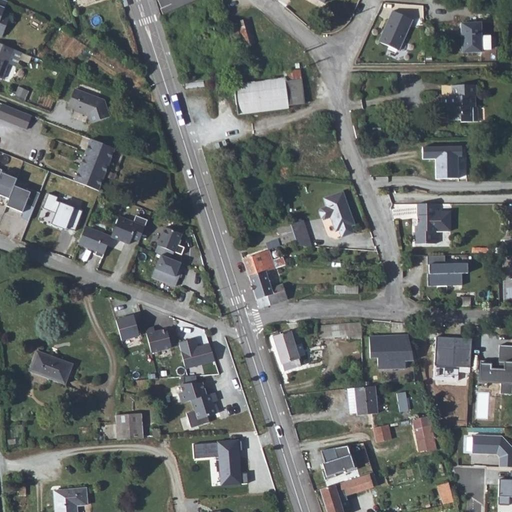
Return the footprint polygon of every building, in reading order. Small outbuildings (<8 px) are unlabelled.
[(3,12),(8,1),(3,0),(0,0),(0,36),(1,37),(11,16),(3,12)] [(412,17),(391,10),(380,42),(401,49),(412,17)] [(234,21),(237,29),(242,45),(253,41),(248,26),(250,26),(247,17),(234,21)] [(478,21),(459,21),(459,50),(478,51),(478,48),(487,48),(487,35),(478,35),(478,21)] [(0,79),(2,80),(14,51),(0,45),(0,79)] [(9,64),(4,78),(10,81),(15,66),(9,64)] [(294,65),(230,75),(235,112),(284,105),(284,102),(299,100),(294,65)] [(472,87),(448,87),(448,99),(438,99),(438,107),(446,107),(446,111),(445,112),(445,121),(456,121),(456,124),(468,124),(468,110),(471,110),(471,98),(472,98),(472,87)] [(105,103),(75,91),(68,108),(76,112),(75,113),(89,118),(91,126),(111,120),(105,103)] [(0,122),(26,133),(32,119),(1,106),(0,109),(0,122)] [(92,142),(75,183),(98,193),(115,151),(92,142)] [(429,157),(429,176),(452,176),(452,156),(456,156),(456,144),(416,145),(416,157),(429,157)] [(0,195),(8,198),(13,186),(15,179),(1,173),(2,170),(0,169),(0,195)] [(6,206),(23,213),(26,204),(35,207),(40,192),(31,188),(30,192),(13,186),(8,198),(6,206)] [(339,195),(320,202),(323,210),(317,212),(316,215),(318,222),(321,224),(327,222),(332,236),(336,235),(338,242),(350,238),(348,231),(351,230),(339,195)] [(57,198),(51,212),(64,218),(66,219),(62,228),(71,231),(70,233),(70,234),(71,231),(75,233),(83,236),(91,216),(65,205),(67,201),(57,198)] [(431,201),(413,200),(413,229),(410,229),(410,240),(430,241),(431,228),(446,229),(446,209),(431,208),(431,201)] [(140,227),(127,221),(118,241),(135,248),(138,242),(145,245),(154,225),(143,220),(140,227)] [(300,221),(288,224),(292,248),(304,246),(300,221)] [(118,241),(94,231),(86,248),(103,256),(102,259),(109,262),(118,241)] [(174,233),(167,251),(191,261),(194,253),(186,250),(191,239),(174,233)] [(271,250),(277,267),(286,264),(283,255),(277,257),(275,249),(271,250)] [(265,251),(255,254),(260,272),(270,269),(265,251)] [(255,254),(238,259),(244,277),(260,272),(255,254)] [(511,279),(511,254),(498,255),(499,280),(511,279)] [(428,257),(429,285),(463,284),(463,272),(468,272),(467,257),(428,257)] [(184,275),(187,268),(168,259),(158,281),(181,291),(187,276),(184,275)] [(255,299),(258,308),(260,307),(264,306),(262,297),(267,296),(265,290),(260,272),(244,277),(251,300),(255,299)] [(262,297),(264,306),(282,301),(278,286),(265,290),(267,296),(262,297)] [(122,340),(139,335),(133,315),(115,321),(122,340)] [(319,337),(362,338),(362,324),(319,323),(319,337)] [(153,353),(172,347),(167,328),(147,334),(153,353)] [(283,365),(285,371),(295,368),(284,333),(267,339),(275,367),(283,365)] [(403,358),(411,357),(404,334),(394,335),(395,337),(392,338),(392,334),(365,337),(368,359),(376,358),(377,366),(380,369),(404,366),(403,358)] [(470,372),(471,339),(436,337),(434,379),(458,381),(458,372),(470,372)] [(185,369),(215,361),(210,342),(194,346),(192,339),(178,342),(185,369)] [(511,345),(499,346),(499,361),(496,361),(496,364),(491,364),(491,361),(480,360),(479,379),(501,380),(500,391),(511,391),(511,345)] [(75,363),(40,350),(32,369),(67,383),(75,363)] [(346,387),(349,410),(349,415),(368,413),(364,385),(346,387)] [(198,405),(205,425),(223,419),(219,407),(224,406),(221,397),(213,400),(209,388),(187,389),(190,398),(186,398),(189,408),(198,405)] [(401,407),(397,390),(390,392),(394,409),(401,407)] [(423,411),(407,415),(410,424),(417,422),(419,429),(423,444),(424,447),(432,445),(423,411)] [(129,446),(155,444),(152,417),(127,419),(129,446)] [(383,421),(368,424),(372,439),(387,436),(383,421)] [(500,457),(500,466),(511,466),(511,446),(502,435),(473,434),(472,453),(497,454),(500,457)] [(218,486),(240,484),(237,442),(193,445),(194,458),(216,457),(218,486)] [(354,467),(347,445),(321,450),(325,460),(321,462),(325,476),(354,467)] [(510,479),(500,479),(499,503),(510,504),(510,495),(511,495),(511,470),(510,471),(510,479)] [(330,484),(314,489),(321,511),(337,511),(336,507),(344,505),(341,495),(368,486),(364,473),(330,484)] [(445,477),(436,480),(440,491),(449,488),(445,477)] [(80,511),(91,510),(90,494),(57,497),(58,511),(80,511)]
